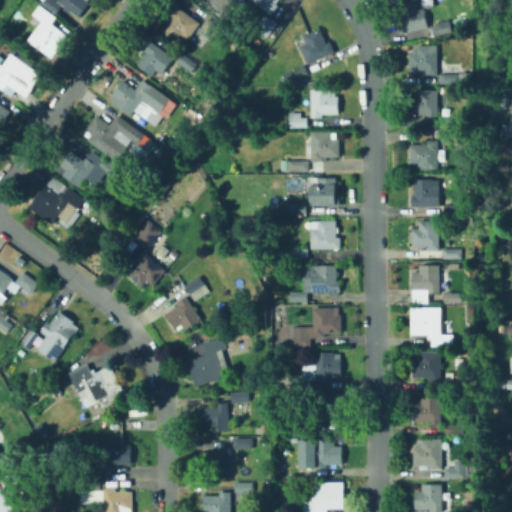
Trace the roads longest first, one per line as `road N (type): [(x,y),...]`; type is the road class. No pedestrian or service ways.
road 1 (residential): [(347,0),(370,68),(373,511)]
road 2 (residential): [(0,222),(95,291),(150,360),(164,409),(165,511)]
road 3 (residential): [(129,0),(0,184)]
